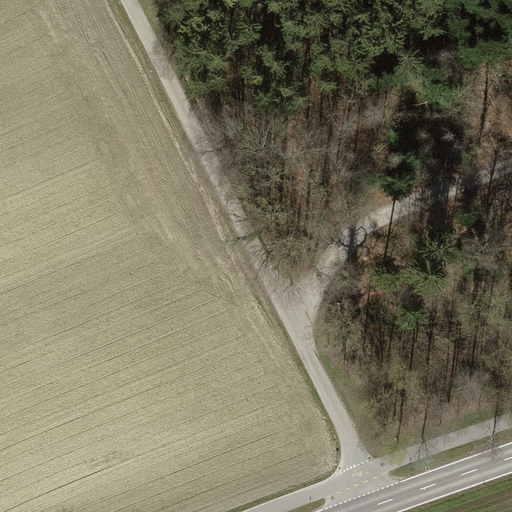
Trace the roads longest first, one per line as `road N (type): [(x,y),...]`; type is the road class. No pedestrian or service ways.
road 1 (track): [(379,510),(237,203),(129,0)]
road 2 (track): [(301,340),(319,290),(368,234),(430,199),(511,169)]
road 3 (secondary): [(375,511),(511,465)]
